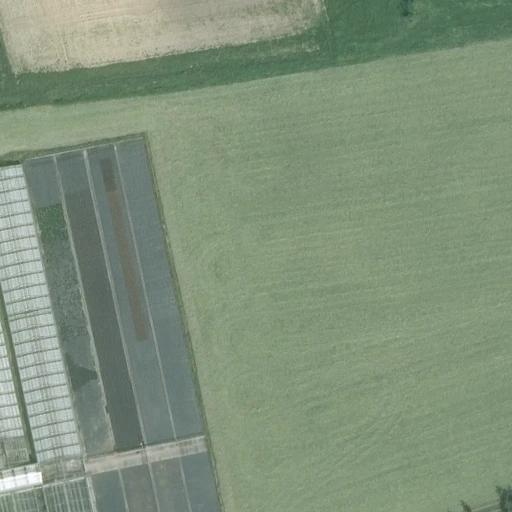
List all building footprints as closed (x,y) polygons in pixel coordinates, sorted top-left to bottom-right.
[(82,459),(21,167),(0,171),(0,288),(37,468),(82,459)] [(0,475),(31,469),(0,320),(0,475)] [(0,496),(35,489),(40,488),(86,478),(82,459),(37,468),(31,469),(0,475),(0,496)] [(92,511),(86,478),(40,488),(45,511),(92,511)] [(39,511),(35,489),(0,496),(0,511),(39,511)]
